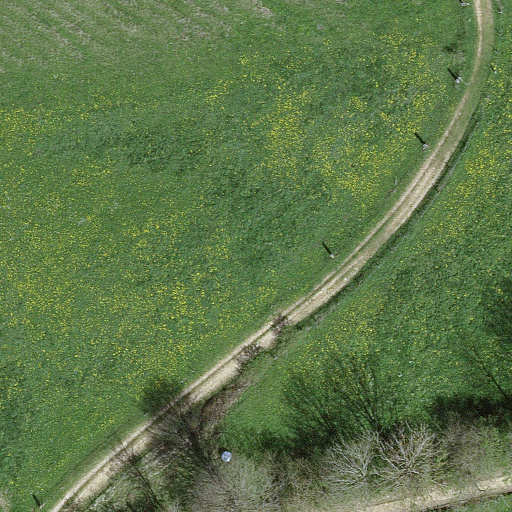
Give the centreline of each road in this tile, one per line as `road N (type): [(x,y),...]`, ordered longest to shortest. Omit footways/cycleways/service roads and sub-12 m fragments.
road 1 (track): [(61,511),(406,197),(460,127),(477,0)]
road 2 (track): [(359,511),(511,476)]
